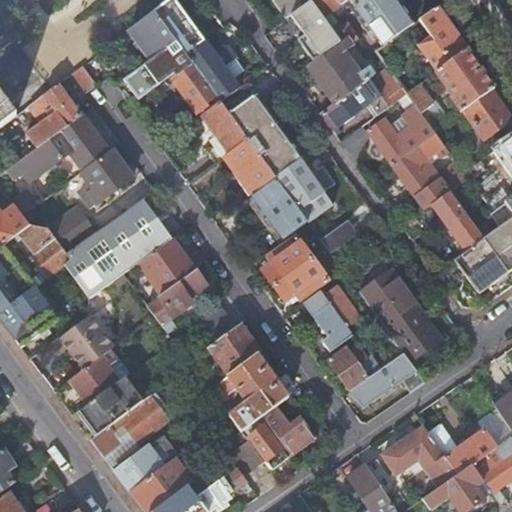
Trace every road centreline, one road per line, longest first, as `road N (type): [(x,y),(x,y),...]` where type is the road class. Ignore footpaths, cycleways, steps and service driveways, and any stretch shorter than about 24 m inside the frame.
road 1 (residential): [(485,354),(228,0)]
road 2 (residential): [(360,443),(105,93)]
road 3 (residential): [(360,443),(485,354)]
road 4 (residential): [(31,407),(109,511)]
road 5 (residential): [(261,511),(360,443)]
